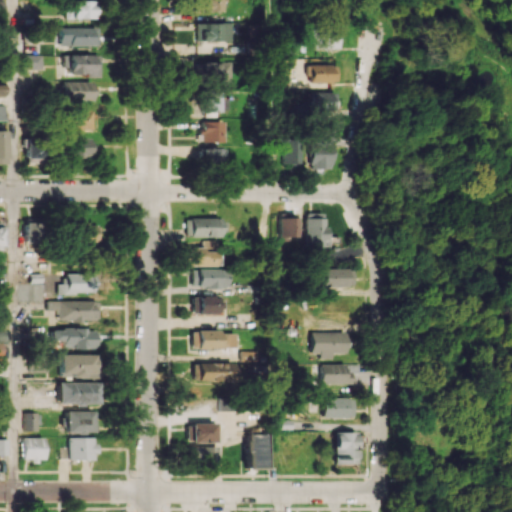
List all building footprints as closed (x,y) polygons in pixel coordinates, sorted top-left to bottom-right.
[(92,0),(64,1),(65,19),(93,18),(92,0)] [(198,0),(199,11),(220,12),(220,0),(198,0)] [(227,41),(227,22),(193,23),(194,41),(227,41)] [(96,45),(96,27),(59,27),(59,46),(96,45)] [(337,48),(338,28),(314,28),(314,48),(337,48)] [(39,55),(19,54),(19,69),(39,69),(39,55)] [(67,55),(67,74),(86,74),(86,77),(98,77),(97,54),(67,55)] [(222,62),(198,61),(197,83),(222,84),(222,62)] [(309,82),(335,82),(334,64),(309,65),(309,82)] [(91,81),(62,82),(62,101),(91,101),(91,81)] [(198,112),(210,113),(211,109),(224,109),(225,99),(216,98),(216,92),(199,91),(198,112)] [(309,110),(334,110),(334,92),(309,92),(309,110)] [(68,131),(91,130),(91,109),(67,110),(68,131)] [(220,142),(220,121),(198,121),(199,142),(220,142)] [(309,168),(330,169),(331,136),(310,135),(309,168)] [(40,162),(40,138),(23,138),(23,163),(40,162)] [(66,158),(91,157),(90,138),(66,138),(66,158)] [(282,164),(298,163),(298,139),(281,139),(282,164)] [(199,149),(199,168),(219,167),(218,148),(199,149)] [(325,213),(304,213),(305,247),(325,247),(325,213)] [(296,238),(297,218),(278,217),(278,237),(296,238)] [(22,240),(40,240),(40,219),(22,218),(22,240)] [(184,218),(184,236),(223,236),(223,219),(184,218)] [(95,224),(71,223),(71,241),(95,242),(95,224)] [(185,265),(217,265),(217,240),(201,240),(201,247),(185,247),(185,265)] [(323,268),(323,287),(351,286),(351,268),(323,268)] [(189,269),(189,287),(225,288),(225,269),(189,269)] [(82,272),(64,273),(64,283),(55,283),(55,295),(82,294),(82,272)] [(215,314),(216,296),(189,296),(189,313),(215,314)] [(95,320),(95,300),(46,300),(46,321),(95,320)] [(60,348),(91,349),(92,329),(61,328),(60,348)] [(232,348),(232,331),(188,331),(188,349),(232,348)] [(309,353),(317,353),(317,359),(330,359),(330,353),(343,353),(344,332),(309,331),(309,353)] [(58,354),(57,377),(94,378),(94,354),(58,354)] [(194,382),(229,382),(228,362),(194,363),(194,382)] [(319,364),(319,383),(349,384),(349,371),(344,371),(344,364),(319,364)] [(95,382),(56,382),(56,404),(95,404),(95,382)] [(321,398),(321,417),(351,417),(351,398),(321,398)] [(64,433),(92,433),(92,411),(64,411),(64,433)] [(37,412),(22,413),(23,431),(38,430),(37,412)] [(212,423),(185,423),(185,442),(212,442),(212,423)] [(332,463),(354,464),(355,432),(333,432),(332,463)] [(245,468),(263,467),(263,434),(245,434),(245,468)] [(42,437),(21,438),(21,461),(42,460),(42,437)] [(67,459),(93,460),(94,437),(67,437),(67,459)] [(189,461),(215,463),(216,446),(190,446),(189,461)]
